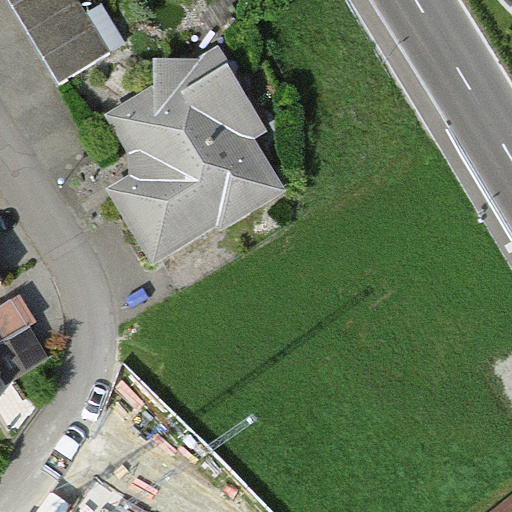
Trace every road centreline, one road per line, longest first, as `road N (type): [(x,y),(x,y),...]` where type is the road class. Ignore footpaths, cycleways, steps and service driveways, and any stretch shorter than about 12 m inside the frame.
road 1 (residential): [(4,511),(87,384),(94,317),(85,281),(0,137)]
road 2 (secondary): [(511,156),(416,0)]
